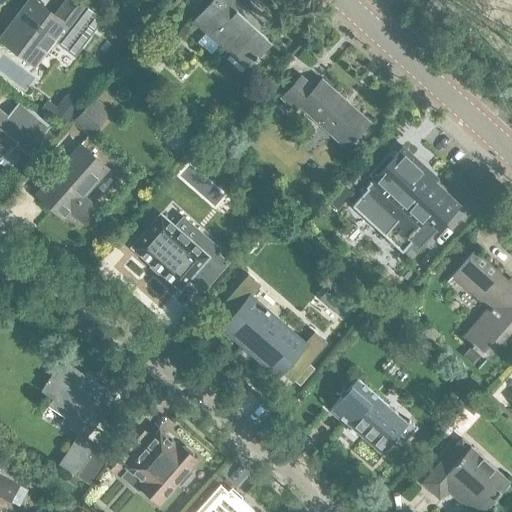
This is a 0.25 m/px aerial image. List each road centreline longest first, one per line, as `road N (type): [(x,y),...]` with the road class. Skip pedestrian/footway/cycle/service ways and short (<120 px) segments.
road 1 (residential): [(332,511),(155,357),(0,261)]
road 2 (tertiary): [(511,152),(341,0)]
